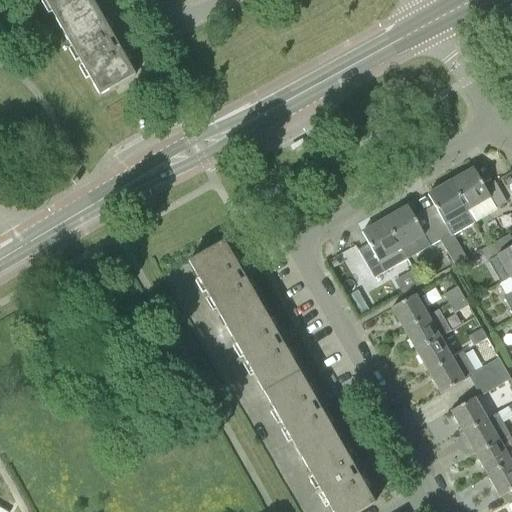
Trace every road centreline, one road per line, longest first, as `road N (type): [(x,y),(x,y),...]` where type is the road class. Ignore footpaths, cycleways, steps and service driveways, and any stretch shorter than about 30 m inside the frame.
road 1 (residential): [(450,511),(308,260),(307,245),(319,229),(508,122)]
road 2 (tertiary): [(0,260),(446,14)]
road 3 (residential): [(508,122),(446,14)]
